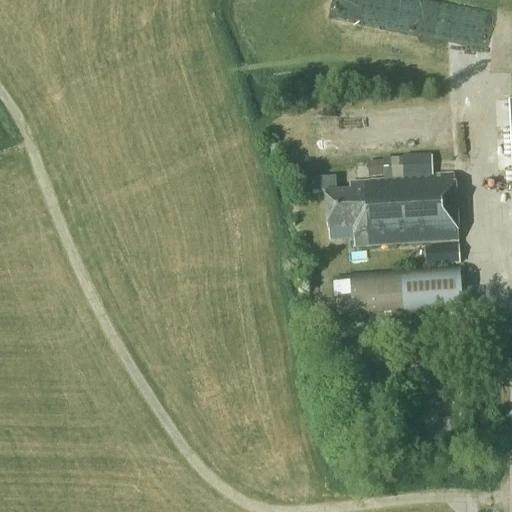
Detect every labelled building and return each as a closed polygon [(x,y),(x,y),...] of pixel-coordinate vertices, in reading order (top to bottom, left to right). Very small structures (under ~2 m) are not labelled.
[(384,161),(366,162),(367,178),(385,177),(384,161)] [(304,168),(304,191),(319,190),(318,168),(304,168)] [(453,173),(429,175),(429,177),(350,182),(351,190),(326,192),(328,229),(330,229),(330,239),(354,238),(354,246),(457,240),(453,173)] [(458,246),(425,248),(426,266),(459,264),(458,246)] [(460,270),(401,273),(403,314),(462,311),(460,270)] [(364,406),(373,405),(370,382),(361,383),(364,406)]
